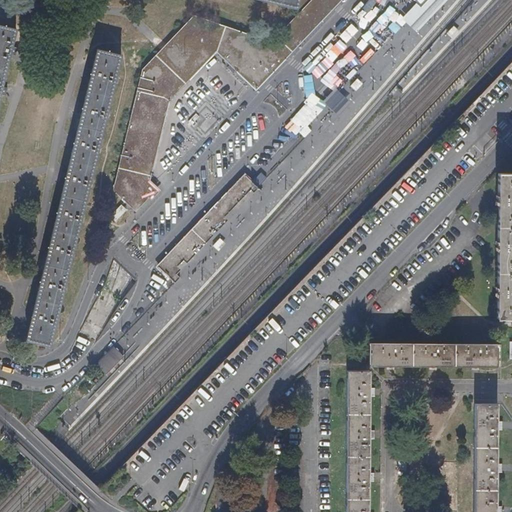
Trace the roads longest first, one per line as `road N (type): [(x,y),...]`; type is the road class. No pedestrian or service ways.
road 1 (residential): [(193,511),(213,462),(251,407),(511,138)]
road 2 (residential): [(0,371),(47,383),(71,375),(127,316),(148,263)]
road 3 (residential): [(253,105),(120,244)]
road 4 (residential): [(120,244),(57,356),(0,354)]
road 5 (residential): [(148,263),(274,130)]
road 6 (unknown): [(253,105),(214,77),(176,116),(174,160),(187,174)]
road 7 (unknown): [(306,372),(268,418),(267,511)]
